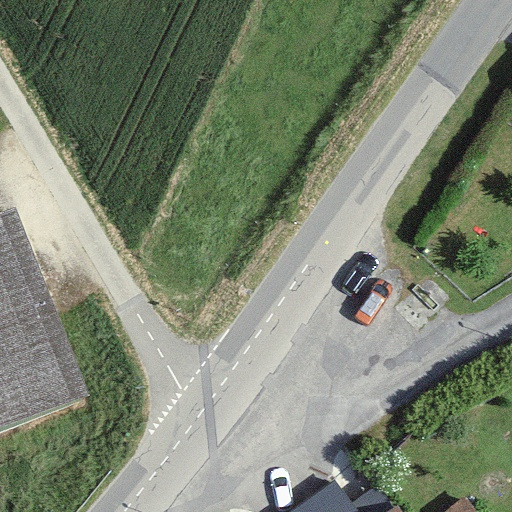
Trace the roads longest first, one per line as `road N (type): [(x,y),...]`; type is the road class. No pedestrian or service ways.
road 1 (tertiary): [(201,412),(496,0)]
road 2 (unclassified): [(0,79),(201,412)]
road 3 (tertiary): [(124,511),(201,412)]
